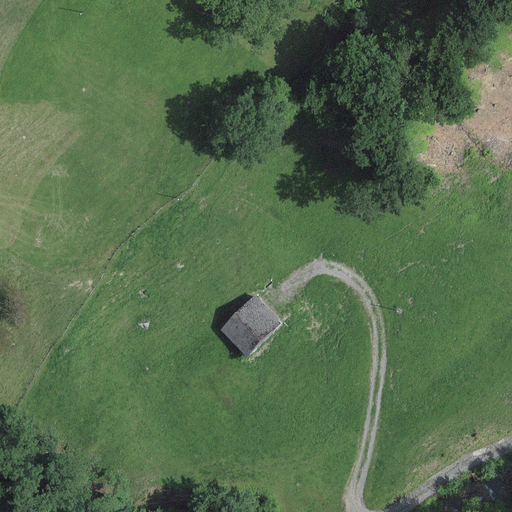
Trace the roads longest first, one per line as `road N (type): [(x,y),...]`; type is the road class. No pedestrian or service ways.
road 1 (track): [(283,291),(317,267),(346,270),(374,308),(377,341),(351,505),(361,511)]
road 2 (track): [(511,443),(387,511)]
